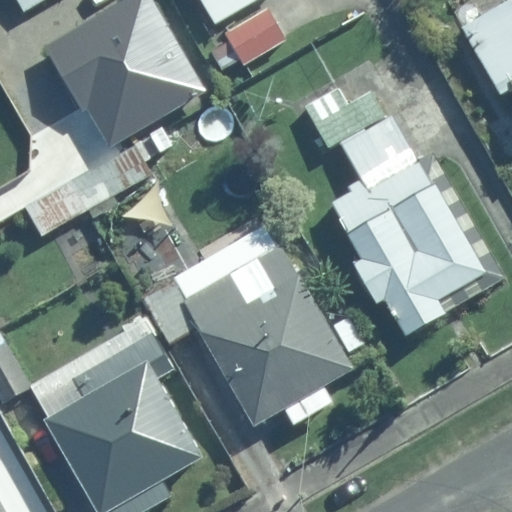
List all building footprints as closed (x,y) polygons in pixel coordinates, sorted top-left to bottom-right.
[(196,0),(213,31),(270,0),(196,0)] [(511,93),(511,0),(507,0),(462,24),(501,99),(511,93)] [(265,9),(218,36),(202,45),(220,76),(241,64),(247,75),(301,44),(283,12),(270,19),(265,9)] [(0,180),(32,164),(9,118),(22,111),(6,82),(15,77),(0,47),(0,180)] [(328,88),(301,104),(327,150),(341,142),(365,183),(413,155),(375,88),(340,108),(328,88)] [(73,177),(90,209),(157,172),(140,141),(73,177)] [(360,181),(329,201),(365,259),(353,266),(382,313),(391,308),(412,342),(457,314),(452,306),(497,277),(424,161),(369,195),(360,181)] [(24,210),(42,240),(85,214),(68,184),(24,210)] [(282,254),(268,231),(265,227),(142,304),(144,309),(171,351),(197,334),(258,430),(284,413),(296,433),(343,403),(336,392),(358,379),(319,317),(336,307),(297,245),(282,254)] [(146,319),(28,390),(100,511),(167,511),(185,501),(175,484),(213,462),(163,377),(176,370),(146,319)]
